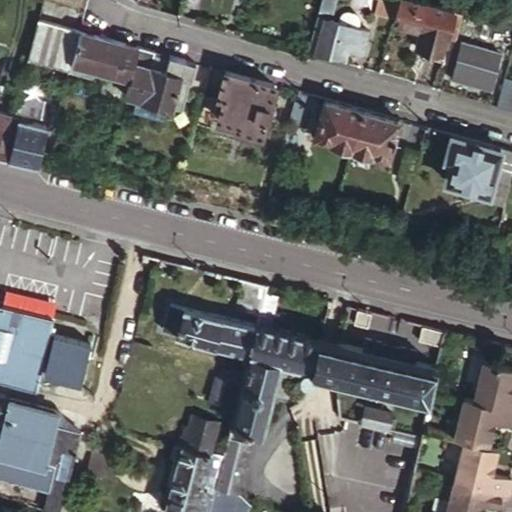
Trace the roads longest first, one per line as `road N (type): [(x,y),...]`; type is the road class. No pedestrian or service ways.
road 1 (tertiary): [(0,184),(511,317)]
road 2 (unclassified): [(86,4),(162,39),(511,132)]
road 3 (unknown): [(343,275),(315,380),(268,450),(269,476),(280,490)]
